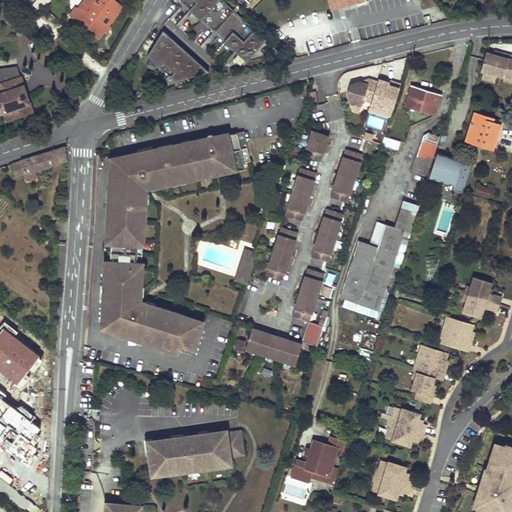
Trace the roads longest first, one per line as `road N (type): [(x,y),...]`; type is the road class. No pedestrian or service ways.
road 1 (unclassified): [(87,127),(57,511)]
road 2 (secondary): [(87,127),(322,64)]
road 3 (unknown): [(232,420),(62,437),(0,405)]
road 4 (residential): [(289,292),(341,131),(322,64)]
road 5 (secondary): [(322,64),(463,29)]
road 6 (residential): [(113,72),(14,0)]
